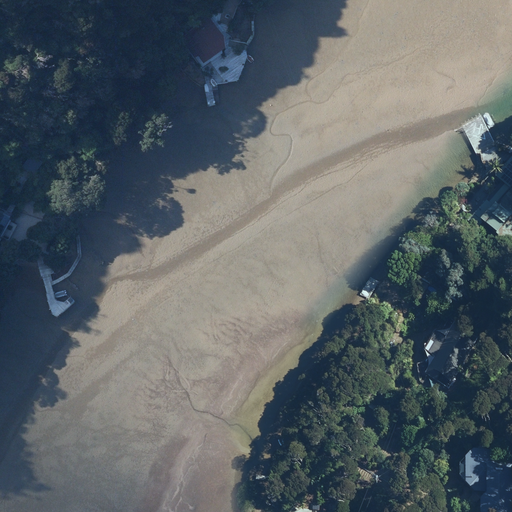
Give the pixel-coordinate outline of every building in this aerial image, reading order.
[(170,21),(164,25),(170,34),(179,28),(176,23),(182,20),(176,11),(167,17),(170,21)] [(178,38),(194,60),(197,58),(202,65),(224,50),(222,37),(207,17),(178,38)] [(487,228),(486,230),(494,238),(496,236),(511,251),(511,162),(497,178),(507,188),(494,201),(493,199),(469,223),(478,231),(484,225),(487,228)] [(11,183),(2,192),(8,198),(17,189),(11,183)] [(0,235),(8,221),(0,216),(0,235)] [(70,297),(65,301),(69,305),(74,301),(70,297)] [(442,341),(432,358),(438,362),(428,377),(449,391),(479,343),(458,329),(448,345),(442,341)] [(476,496),(489,496),(489,499),(483,505),(483,511),(511,511),(511,471),(501,471),(501,458),(479,457),(469,467),(469,488),(476,496)]
